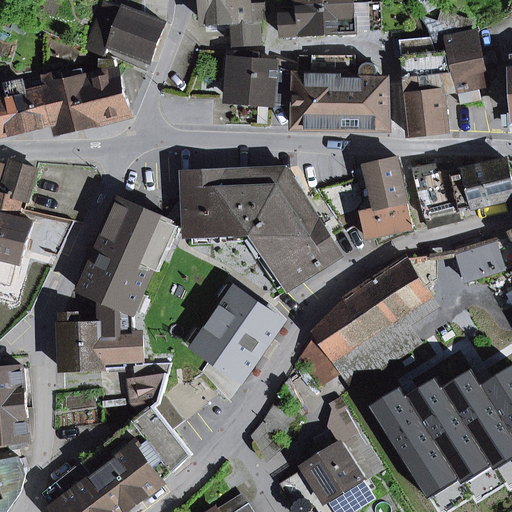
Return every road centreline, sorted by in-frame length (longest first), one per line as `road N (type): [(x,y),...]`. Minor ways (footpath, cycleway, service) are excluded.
road 1 (residential): [(511,219),(401,250),(344,288),(303,332),(235,438),(158,511)]
road 2 (residential): [(134,138),(43,329),(43,455),(19,511)]
road 3 (residential): [(511,150),(134,138)]
road 4 (residential): [(184,0),(134,138)]
road 5 (residential): [(134,138),(98,149),(0,153)]
